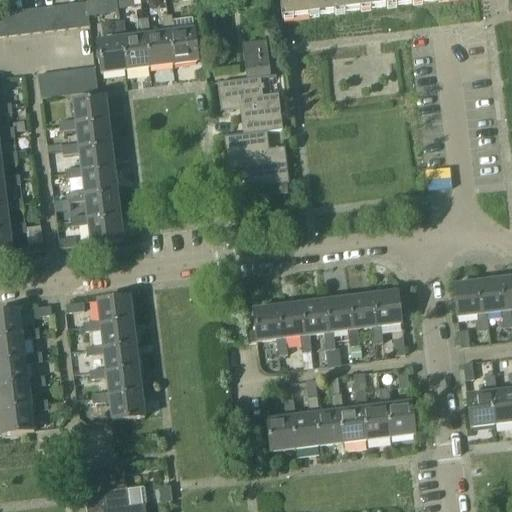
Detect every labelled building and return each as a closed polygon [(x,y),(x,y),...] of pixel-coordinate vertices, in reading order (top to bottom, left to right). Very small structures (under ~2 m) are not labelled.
[(114,0),(106,0),(103,0),(105,12),(116,11),(114,0)] [(278,0),(281,21),(457,0),(278,0)] [(74,6),(77,30),(89,28),(86,4),(74,6)] [(62,7),(65,31),(77,30),(74,6),(62,7)] [(50,9),(53,33),(65,31),(62,7),(50,9)] [(38,10),(41,34),(53,33),(50,9),(38,10)] [(26,12),(29,36),(41,34),(38,10),(26,12)] [(14,13),(17,37),(29,36),(26,12),(14,13)] [(2,15),(5,39),(17,37),(14,13),(2,15)] [(168,35),(173,35),(171,17),(161,19),(164,36),(150,38),(150,37),(145,38),(148,69),(171,66),(168,35)] [(145,38),(150,37),(147,20),(138,21),(140,39),(126,40),(121,41),(125,72),(148,69),(145,38)] [(121,41),(126,40),(123,23),(114,24),(116,42),(97,44),(101,75),(125,72),(121,41)] [(168,35),(171,66),(196,63),(193,32),(173,35),(168,35)] [(269,70),(265,42),(243,45),(247,73),(269,70)] [(97,94),(94,69),(82,71),(85,95),(97,94)] [(71,72),(74,97),(85,95),(82,71),(71,72)] [(71,72),(60,74),(63,98),(74,97),(71,72)] [(49,75),(52,100),(63,98),(60,74),(49,75)] [(52,100),(49,75),(37,77),(40,101),(52,100)] [(282,131),(278,94),(262,96),(260,79),(217,85),(220,112),(239,110),(242,136),(266,133),(282,131)] [(76,127),(107,123),(104,100),(73,103),(76,122),(58,124),(59,134),(77,131),(76,127)] [(0,116),(12,115),(10,106),(0,106),(0,116)] [(79,150),(110,147),(107,123),(76,127),(77,131),(78,146),(61,148),(62,157),(80,155),(79,150)] [(0,141),(15,139),(13,129),(0,131),(0,141)] [(224,138),(228,171),(246,168),(249,190),(267,188),(268,197),(288,195),(286,185),(289,185),(284,148),(268,150),(266,133),(242,136),(224,138)] [(82,174),(113,170),(110,147),(79,150),(80,155),(81,169),(64,172),(65,181),(83,179),(82,174)] [(0,155),(0,163),(0,165),(17,163),(16,153),(0,155)] [(2,179),(0,165),(0,163),(0,184),(2,184),(3,189),(20,187),(19,177),(2,179)] [(85,198),(116,194),(113,170),(82,174),(83,179),(84,193),(67,195),(68,205),(85,203),(85,198)] [(5,203),(3,189),(2,184),(0,184),(0,208),(5,208),(6,213),(23,211),(22,201),(5,203)] [(88,222),(119,218),(116,194),(85,198),(85,203),(87,217),(70,219),(71,229),(88,227),(88,222)] [(62,203),(53,204),(54,213),(63,212),(62,203)] [(8,227),(6,213),(5,208),(0,208),(0,232),(8,232),(9,237),(26,235),(25,225),(8,227)] [(88,222),(88,227),(91,246),(122,242),(119,218),(88,222)] [(0,257),(11,256),(9,237),(8,232),(0,232),(0,257)] [(58,242),(59,251),(76,249),(75,239),(58,242)] [(43,253),(42,244),(25,246),(26,255),(43,253)] [(510,313),(511,312),(511,279),(501,281),(505,314),(500,314),(502,331),(511,329),(510,313)] [(486,316),(500,314),(505,314),(501,281),(477,284),(481,317),(476,317),(478,334),(488,332),(486,316)] [(456,320),(476,317),(481,317),(477,284),(452,287),(456,320)] [(380,329),(401,326),(397,294),(372,297),(376,329),(380,329)] [(382,345),(380,329),(376,329),(372,297),(348,300),(352,332),(357,332),(371,330),(373,347),(382,345)] [(100,328),(132,324),(129,299),(96,303),(99,323),(100,328)] [(359,348),(357,332),(352,332),(348,300),(324,303),(328,335),(333,335),(347,333),(349,350),(359,348)] [(323,336),(325,352),(335,351),(333,335),(328,335),(324,303),(300,306),(304,338),(309,338),(323,336)] [(65,307),(66,316),(84,314),(83,304),(65,307)] [(309,338),(304,338),(300,306),(276,309),(280,341),(285,341),(299,339),(301,355),(311,354),(309,338)] [(34,320),(51,318),(50,308),(33,310),(34,320)] [(287,357),(285,341),(280,341),(276,309),(252,312),(257,344),(276,342),(278,358),(287,357)] [(21,333),(19,313),(0,314),(0,339),(22,337),(21,333)] [(135,348),(132,324),(100,328),(99,323),(82,325),(84,335),(100,333),(102,347),(103,352),(135,348)] [(0,364),(25,361),(24,356),(22,342),(39,340),(38,331),(21,333),(22,337),(0,339),(0,364)] [(460,351),(469,349),(467,332),(458,334),(460,351)] [(395,359),(405,358),(403,340),(393,342),(395,359)] [(138,371),(135,348),(103,352),(102,347),(85,349),(87,359),(103,357),(105,371),(106,375),(138,371)] [(25,361),(0,364),(0,388),(28,385),(27,380),(25,366),(42,364),(41,354),(24,356),(25,361)] [(471,365),(462,366),(464,383),(473,382),(471,365)] [(141,395),(138,371),(106,375),(105,371),(88,373),(90,382),(106,380),(108,394),(109,394),(109,399),(141,395)] [(399,391),(409,390),(407,373),(397,374),(399,391)] [(511,391),(509,392),(509,393),(496,394),(493,377),(484,379),(486,395),(490,394),(494,426),(511,424),(511,391)] [(27,380),(28,385),(0,388),(0,412),(31,409),(30,404),(28,390),(45,388),(44,378),(27,380)] [(390,407),(388,390),(378,391),(380,408),(366,410),(361,410),(366,443),(390,440),(385,407),(390,407)] [(291,392),(283,393),(284,401),(292,400),(291,392)] [(366,410),(364,393),(355,394),(357,411),(342,412),(342,413),(338,413),(342,446),(366,443),(361,410),(366,410)] [(144,419),(141,395),(109,399),(109,394),(108,394),(91,396),(92,406),(109,404),(111,423),(144,419)] [(470,429),(494,426),(490,394),(486,395),(486,396),(466,398),(470,429)] [(342,413),(342,412),(341,396),(331,397),(333,414),(319,415),(319,416),(314,416),(318,448),(342,446),(338,413),(342,413)] [(319,416),(319,415),(317,399),(307,400),(309,417),(294,418),(294,419),(290,419),(294,451),(318,448),(314,416),(319,416)] [(0,429),(1,437),(34,433),(31,414),(48,412),(47,402),(30,404),(31,409),(0,412),(0,429)] [(294,419),(294,418),(293,402),(283,403),(285,420),(266,422),(270,454),(294,451),(290,419),(294,419)] [(390,440),(414,437),(410,404),(390,407),(385,407),(390,440)] [(85,511),(145,511),(145,507),(128,509),(126,490),(84,495),(85,511)]
